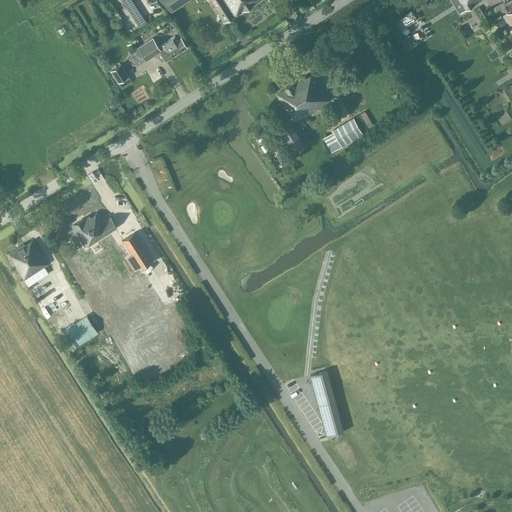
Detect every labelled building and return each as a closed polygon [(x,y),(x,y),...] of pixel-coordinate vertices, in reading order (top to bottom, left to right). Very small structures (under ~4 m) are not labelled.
[(163,0),(171,11),(188,0),(163,0)] [(210,0),(225,22),(258,0),(210,0)] [(459,0),(466,11),(483,0),(459,0)] [(402,29),(417,19),(412,11),(396,21),(402,29)] [(402,40),(408,50),(416,45),(410,35),(402,40)] [(153,38),(138,47),(146,60),(160,51),(166,61),(187,47),(181,38),(177,40),(175,36),(158,47),(153,38)] [(120,64),(110,71),(121,87),(131,81),(120,64)] [(433,79),(440,74),(434,66),(428,70),(433,79)] [(294,124),(331,102),(315,74),(307,79),(306,77),(277,95),(292,120),(276,129),(292,155),(307,146),(294,124)] [(504,111),(496,114),(498,122),(506,120),(504,111)] [(334,132),(343,146),(364,133),(354,118),(334,130),(334,132)] [(332,153),(343,146),(334,132),(324,139),(332,153)] [(282,149),(276,153),(280,160),(286,157),(282,149)] [(82,219),(71,226),(85,248),(117,228),(111,218),(102,223),(97,214),(91,218),(90,217),(83,221),(82,219)] [(122,240),(132,254),(140,267),(141,269),(153,261),(134,232),(122,240)] [(24,244),(8,255),(20,272),(24,280),(28,286),(48,273),(44,267),(48,265),(33,242),(26,246),(24,244)] [(80,279),(81,281),(71,288),(83,307),(109,291),(96,269),(80,279)] [(86,315),(63,330),(74,348),(97,332),(86,315)] [(311,377),(327,436),(344,431),(328,372),(311,377)]
